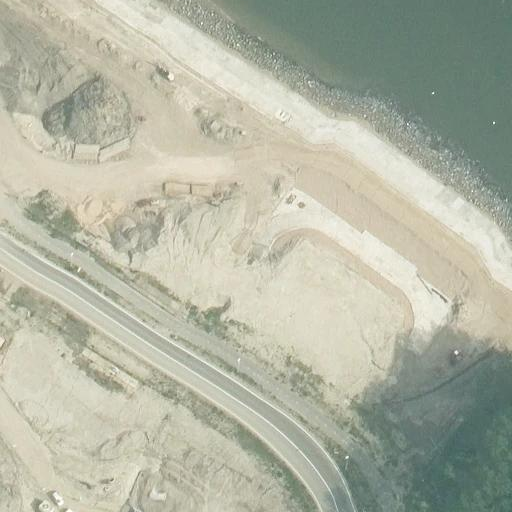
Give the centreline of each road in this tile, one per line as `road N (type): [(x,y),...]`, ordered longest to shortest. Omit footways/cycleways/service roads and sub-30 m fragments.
road 1 (motorway): [(511,5),(399,150),(253,378),(179,511)]
road 2 (motorway): [(251,511),(454,173),(511,97)]
road 3 (secondary): [(0,249),(268,430),(311,468),(334,508)]
